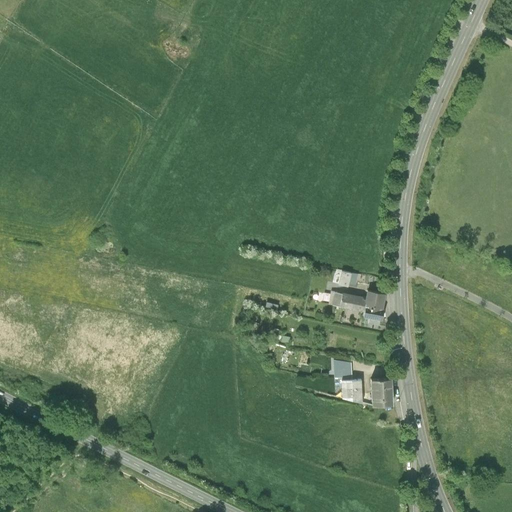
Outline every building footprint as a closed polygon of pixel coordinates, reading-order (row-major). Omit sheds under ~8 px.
[(358,273),(337,268),(333,282),(354,287),(358,273)] [(387,292),(367,289),(366,295),(363,310),(363,315),(383,319),(387,292)] [(366,295),(330,290),(328,305),(363,310),(366,295)] [(336,377),(350,377),(350,359),(332,359),(333,386),(336,386),(336,377)] [(391,377),(369,378),(371,405),(393,404),(391,377)] [(361,378),(341,379),(341,396),(362,401),(361,378)]
